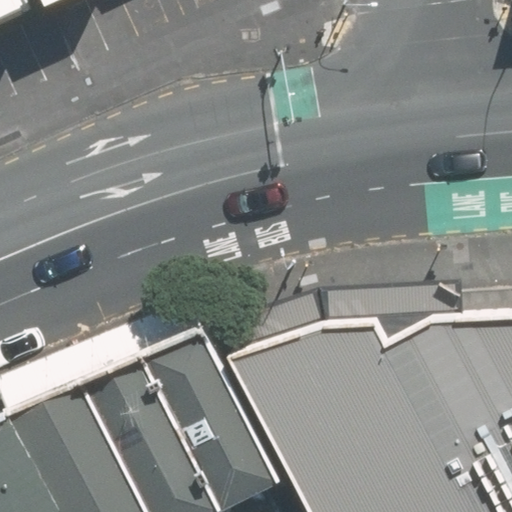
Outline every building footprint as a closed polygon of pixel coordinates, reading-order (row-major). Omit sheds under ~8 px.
[(0,0),(0,19),(38,3),(36,0),(0,0)] [(320,511),(511,511),(511,308),(466,309),(330,319),(240,356),(303,480),(320,511)] [(141,346),(79,380),(151,511),(214,511),(227,505),(146,357),(141,346)] [(240,356),(146,357),(228,505),(303,480),(240,356)] [(10,408),(65,511),(151,511),(75,373),(10,408)] [(65,511),(10,408),(0,413),(0,511),(65,511)]
